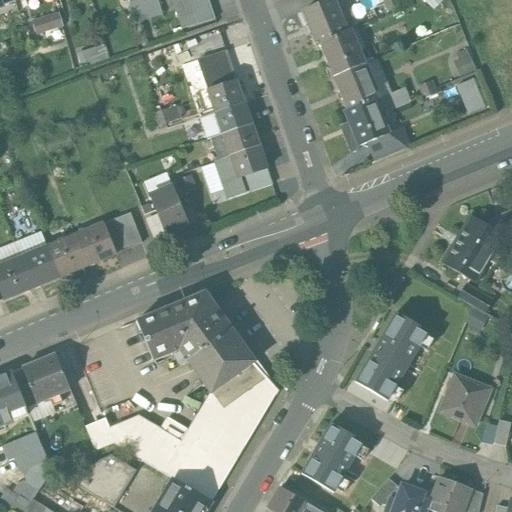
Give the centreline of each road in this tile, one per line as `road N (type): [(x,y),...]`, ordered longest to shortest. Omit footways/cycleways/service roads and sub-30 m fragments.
road 1 (secondary): [(0,348),(327,219)]
road 2 (residential): [(327,219),(249,0)]
road 3 (residential): [(511,473),(414,442),(314,384)]
road 4 (secondary): [(327,219),(511,142)]
road 5 (residential): [(327,219),(338,299),(314,384)]
road 6 (residential): [(314,384),(238,511)]
